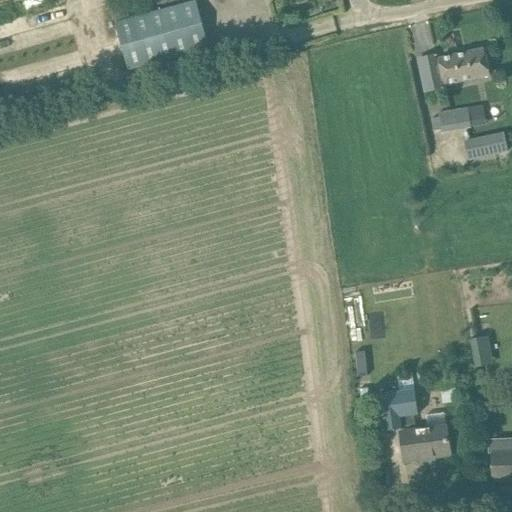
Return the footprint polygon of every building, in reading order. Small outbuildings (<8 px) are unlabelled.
[(208,48),(195,1),(116,23),(129,69),(208,48)] [(489,75),(484,49),(435,60),(434,56),(418,59),(425,93),(445,88),(444,85),(489,75)] [(486,124),(482,105),(437,114),(438,117),(431,119),(433,132),(440,130),(441,132),(486,124)] [(508,152),(504,133),(464,142),(468,161),(508,152)] [(419,415),(415,390),(380,395),(382,409),(383,409),(387,432),(401,430),(399,418),(419,415)] [(426,416),(428,431),(401,435),(404,461),(450,454),(447,429),(445,429),(443,414),(426,416)] [(511,454),(492,456),(493,480),(511,479),(511,454)]
